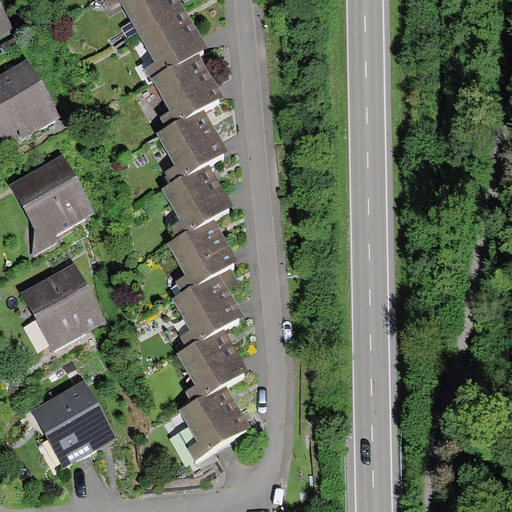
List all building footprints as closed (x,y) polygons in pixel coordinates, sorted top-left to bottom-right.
[(1,0),(0,0),(0,45),(18,38),(1,0)] [(180,0),(106,0),(110,6),(121,1),(136,30),(184,5),(180,0)] [(146,68),(151,78),(199,51),(208,46),(184,5),(136,30),(155,63),(146,68)] [(161,117),(167,128),(203,107),(224,96),(199,51),(151,78),(170,112),(161,117)] [(37,63),(0,79),(0,133),(9,154),(67,128),(37,63)] [(165,172),(172,184),(209,163),(229,151),(203,107),(167,128),(157,133),(176,165),(165,172)] [(77,159),(12,184),(38,248),(102,222),(77,159)] [(171,226),(178,239),(214,217),(234,205),(209,163),(172,184),(163,190),(180,220),(171,226)] [(176,282),(183,293),(230,266),(240,260),(214,217),(178,239),(168,244),(186,276),(176,282)] [(180,336),(187,348),(225,327),(245,317),(231,290),(241,285),(230,266),(183,293),(173,298),(191,330),(180,336)] [(76,267),(19,297),(52,358),(109,327),(76,267)] [(226,384),(249,370),(225,327),(187,348),(177,353),(196,386),(185,391),(192,402),(226,384)] [(196,462),(251,427),(226,384),(192,402),(179,410),(199,441),(188,447),(196,462)] [(80,395),(41,417),(67,463),(106,441),(80,395)]
